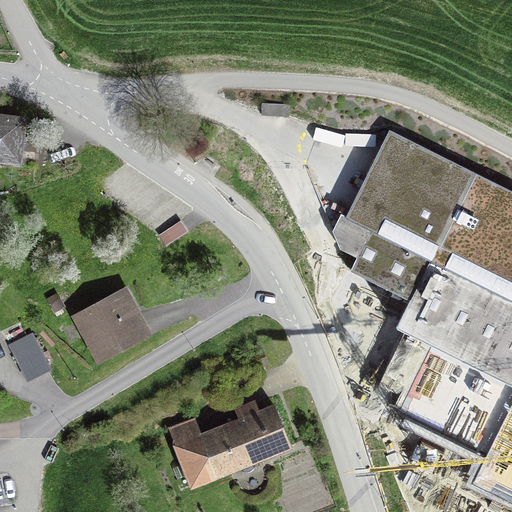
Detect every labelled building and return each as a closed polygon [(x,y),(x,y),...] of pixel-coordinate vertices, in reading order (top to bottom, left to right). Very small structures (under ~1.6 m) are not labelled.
[(289,104),(262,103),(261,115),(289,116),(289,104)] [(0,159),(18,162),(23,120),(0,117),(0,159)] [(511,190),(393,131),(369,179),(383,185),(363,225),(341,214),(332,231),(340,248),(357,257),(350,270),(410,300),(398,327),(511,384),(511,190)] [(159,234),(166,245),(187,231),(180,220),(159,234)] [(81,318),(100,353),(143,329),(125,294),(81,318)] [(9,345),(26,377),(48,365),(32,333),(9,345)] [(170,429),(192,484),(290,445),(274,406),(259,412),(255,403),(237,410),(241,419),(201,436),(194,419),(170,429)]
